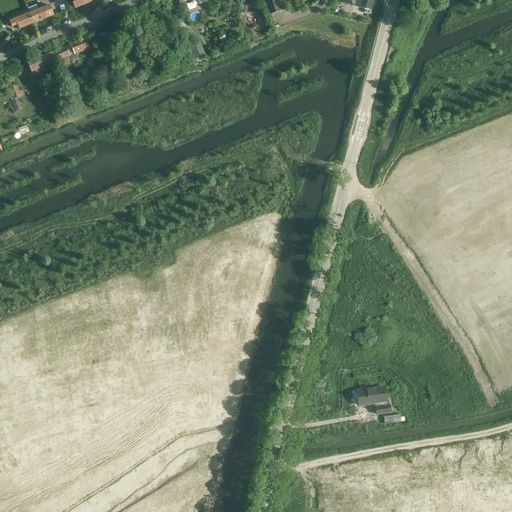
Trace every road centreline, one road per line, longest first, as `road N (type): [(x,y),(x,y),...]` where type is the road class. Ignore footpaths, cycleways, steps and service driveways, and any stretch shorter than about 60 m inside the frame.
road 1 (unclassified): [(257,511),(392,0)]
road 2 (track): [(268,469),(511,426)]
road 3 (unclassified): [(0,57),(136,0)]
